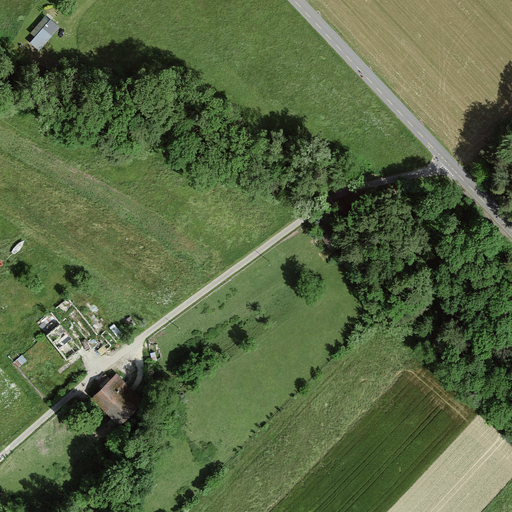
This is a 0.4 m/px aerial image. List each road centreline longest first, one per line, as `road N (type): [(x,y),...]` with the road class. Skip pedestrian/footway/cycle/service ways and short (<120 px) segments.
road 1 (unclassified): [(447,160),(333,196),(96,372),(0,458)]
road 2 (track): [(321,205),(340,228),(361,288),(388,332),(511,437)]
road 3 (tertiary): [(447,160),(295,0)]
